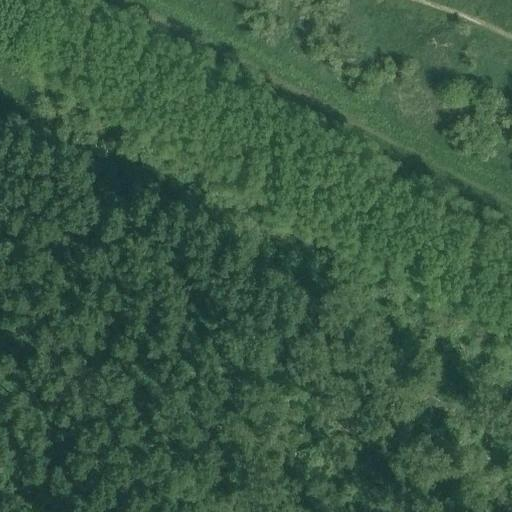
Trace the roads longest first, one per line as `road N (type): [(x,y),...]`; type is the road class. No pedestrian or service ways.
road 1 (track): [(511,285),(112,54),(0,3)]
road 2 (unknown): [(511,243),(63,0)]
